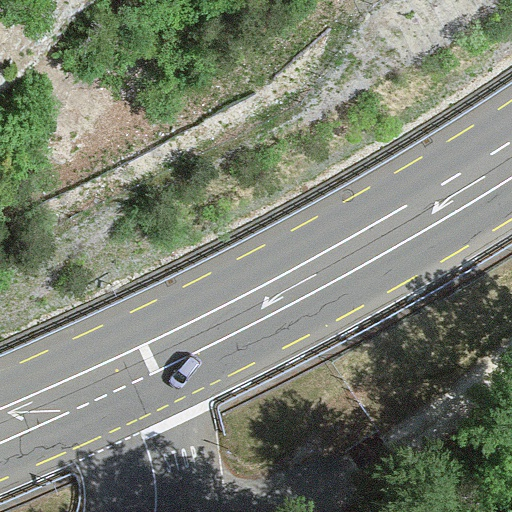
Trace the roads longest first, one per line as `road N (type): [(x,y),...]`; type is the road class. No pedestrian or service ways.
road 1 (primary): [(511,160),(300,284),(117,377)]
road 2 (track): [(2,201),(260,60),(333,0)]
road 3 (track): [(511,339),(371,459),(199,511)]
road 4 (unclassified): [(156,511),(151,454),(117,377)]
road 5 (primary): [(117,377),(0,430)]
